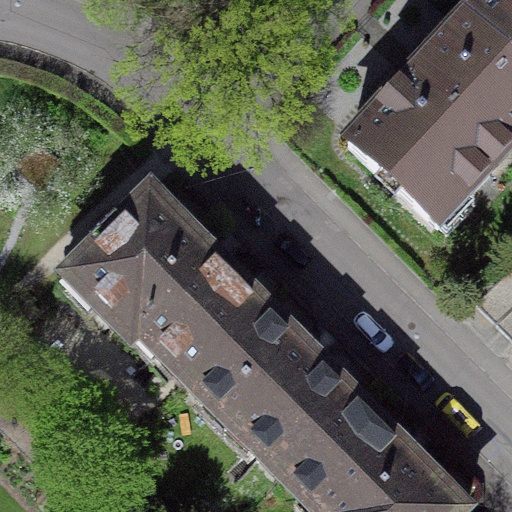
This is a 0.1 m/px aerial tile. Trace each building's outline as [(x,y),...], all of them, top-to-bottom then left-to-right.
[(511,0),(487,0),(468,22),(511,62),(511,0)] [(511,151),(511,62),(468,22),(408,86),(348,150),(437,233),(511,151)] [(183,386),(260,310),(206,255),(151,200),(66,283),(131,349),(139,342),(183,386)] [(511,270),(476,306),(497,327),(511,342),(511,270)] [(183,386),(279,483),(356,407),(308,358),(260,310),(183,386)] [(98,480),(0,381),(0,424),(76,501),(98,480)] [(461,511),(411,462),(356,407),(279,483),(308,511),(461,511)]
